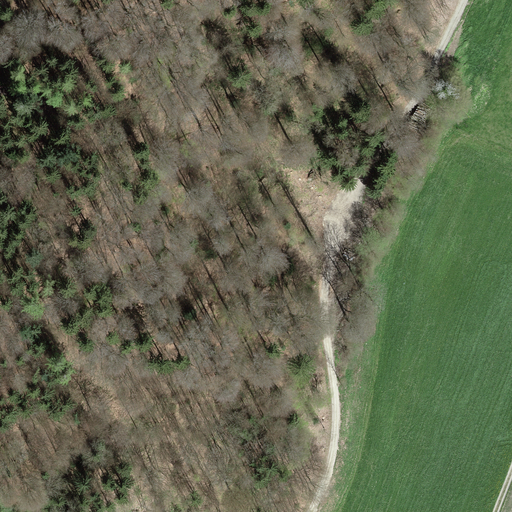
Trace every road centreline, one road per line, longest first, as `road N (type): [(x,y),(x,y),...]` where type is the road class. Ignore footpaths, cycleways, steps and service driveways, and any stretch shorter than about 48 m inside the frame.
road 1 (track): [(462,0),(356,194),(325,275),(333,447),(312,511)]
road 2 (track): [(0,84),(58,105),(0,224)]
road 3 (track): [(58,105),(122,0)]
